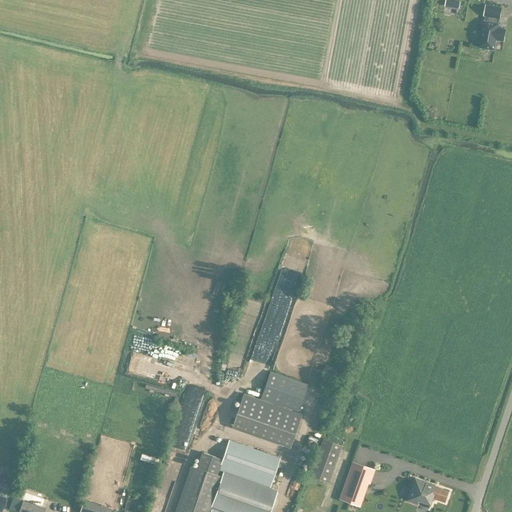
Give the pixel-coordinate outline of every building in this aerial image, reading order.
[(501,7),(486,5),(484,15),(485,16),(484,21),(483,20),(479,47),(493,50),(495,39),(503,41),(505,29),(497,27),(498,23),(499,18),(501,7)] [(434,121),(435,114),(426,112),(425,119),(434,121)] [(307,386),(269,373),(260,399),(298,412),(307,386)] [(301,415),(243,396),(232,429),(289,449),(301,415)] [(326,438),(312,476),(329,482),(342,444),(326,438)] [(221,477),(223,471),(269,488),(280,459),(228,441),(222,460),(207,455),(201,452),(195,468),(191,467),(175,511),(208,511),(209,510),(210,506),(221,477)] [(353,463),(340,499),(359,506),(367,482),(369,483),(373,470),(353,463)] [(267,511),(276,490),(269,488),(223,471),(221,477),(210,506),(226,511),(267,511)] [(415,478),(407,500),(410,502),(418,504),(419,501),(430,505),(429,508),(429,509),(433,498),(445,503),(449,491),(435,486),(436,485),(434,485),(415,478)] [(43,511),(45,508),(22,500),(18,511),(43,511)] [(82,502),(81,504),(80,511),(79,511),(103,511),(105,508),(82,502)]
